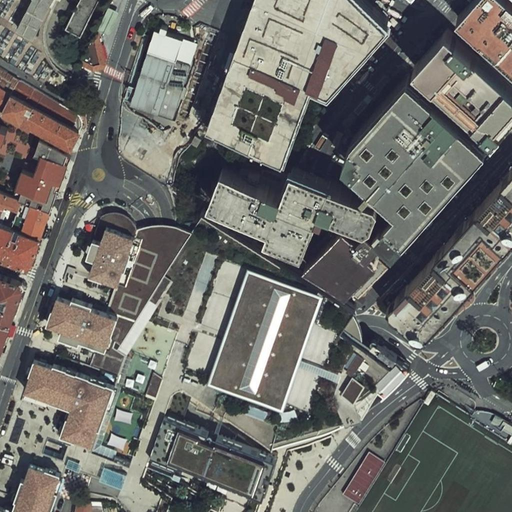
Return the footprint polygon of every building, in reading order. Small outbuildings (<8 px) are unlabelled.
[(58,0),(34,0),(17,34),(37,44),(58,0)] [(85,35),(100,0),(78,0),(67,28),(85,35)] [(373,0),(264,0),(217,130),(294,157),(320,86),(338,93),(401,26),(373,0)] [(511,0),(472,0),(466,8),(511,50),(511,0)] [(108,8),(98,30),(111,36),(121,14),(108,8)] [(511,122),(511,70),(457,22),(424,59),(505,130),(511,122)] [(95,30),(78,66),(93,73),(102,71),(107,63),(100,35),(95,30)] [(156,31),(131,105),(173,119),(198,44),(156,31)] [(497,139),(418,67),(345,147),(405,202),(384,225),(402,241),(497,139)] [(17,84),(0,73),(0,114),(1,115),(17,84)] [(84,126),(17,84),(1,115),(15,122),(61,145),(63,140),(74,145),(84,126)] [(15,122),(1,115),(0,114),(0,188),(54,206),(73,151),(61,145),(15,122)] [(323,210),(368,227),(378,222),(384,204),(380,199),(295,166),(285,192),(222,168),(207,207),(270,231),(265,243),(305,258),(323,210)] [(511,169),(389,306),(389,310),(421,339),(425,340),(442,322),(500,258),(509,247),(511,243),(511,169)] [(49,221),(54,206),(0,188),(0,204),(5,207),(7,207),(9,203),(21,208),(20,212),(29,215),(49,221)] [(44,236),(49,221),(29,215),(20,212),(15,226),(44,236)] [(91,275),(119,285),(138,232),(139,229),(137,225),(134,219),(126,215),(119,212),(110,213),(102,216),(88,258),(96,260),(91,275)] [(109,349),(99,378),(118,385),(103,427),(101,426),(95,443),(64,432),(69,416),(75,418),(78,409),(62,403),(49,442),(66,448),(64,455),(47,449),(41,466),(34,463),(28,479),(25,478),(18,499),(19,500),(14,511),(6,511),(7,508),(0,505),(0,511),(52,511),(68,466),(129,486),(124,505),(127,511),(270,511),(292,455),(326,445),(335,439),(332,432),(360,420),(363,417),(365,412),(380,395),(384,398),(411,374),(410,368),(397,360),(398,358),(375,343),(368,343),(348,330),(355,318),(358,313),(208,215),(197,232),(191,229),(183,227),(178,225),(170,225),(162,225),(154,226),(148,228),(138,232),(119,285),(110,313),(120,316),(109,349)] [(35,263),(44,236),(15,226),(3,222),(0,221),(0,220),(0,254),(28,264),(35,263)] [(358,237),(345,225),(304,269),(347,297),(380,258),(373,252),(382,241),(367,227),(358,237)] [(21,280),(1,274),(0,276),(0,318),(13,323),(25,288),(21,280)] [(83,341),(109,349),(120,316),(110,313),(94,307),(95,304),(74,297),(73,300),(60,295),(50,324),(64,329),(61,337),(82,344),(83,341)] [(0,354),(2,355),(9,334),(13,323),(0,318),(0,354)] [(52,400),(62,403),(78,409),(75,418),(69,416),(64,432),(95,443),(101,426),(103,427),(118,385),(99,378),(56,363),(55,365),(39,360),(29,390),(52,398),(52,400)] [(436,393),(432,390),(424,401),(429,404),(436,393)] [(511,426),(504,421),(491,416),(474,411),(472,415),(469,419),(511,446),(511,426)] [(344,492),(360,501),(386,460),(370,450),(344,492)] [(78,500),(76,511),(104,511),(103,502),(90,502),(78,500)]
